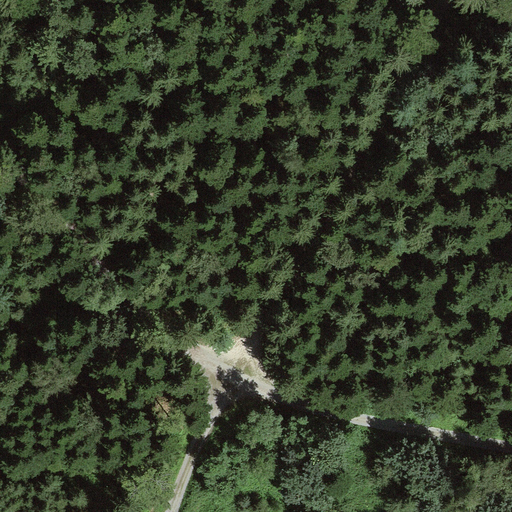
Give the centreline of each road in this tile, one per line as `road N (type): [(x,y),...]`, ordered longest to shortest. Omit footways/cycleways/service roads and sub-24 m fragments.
road 1 (track): [(0,154),(82,250),(226,385),(511,446)]
road 2 (track): [(166,511),(289,259),(444,0)]
